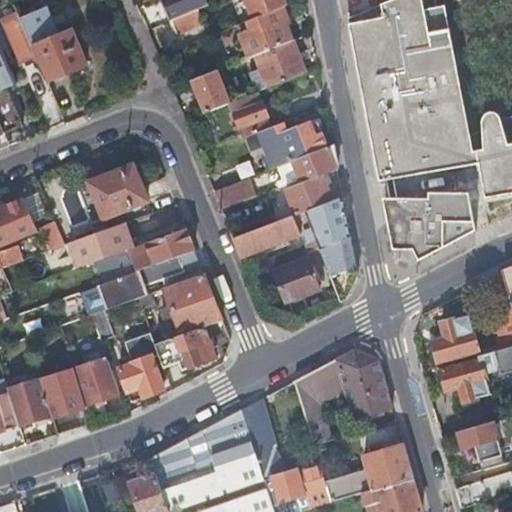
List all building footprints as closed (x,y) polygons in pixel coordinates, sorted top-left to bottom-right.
[(162,0),(171,19),(198,9),(208,5),(206,0),(162,0)] [(283,6),(286,5),(283,0),(246,0),(253,18),(283,6)] [(471,134),(458,68),(445,4),(437,6),(436,0),(386,0),(348,15),(380,180),(480,163),(479,162),(485,161),(483,128),(471,134)] [(44,6),(19,16),(32,45),(36,54),(47,81),(86,64),(70,29),(56,34),(44,6)] [(256,54),(293,39),(286,21),(289,20),(283,6),(253,18),(248,19),(252,28),(240,33),(249,56),(256,54)] [(198,9),(171,19),(176,33),(203,23),(198,9)] [(19,16),(19,15),(2,21),(19,61),(36,54),(32,45),(19,16)] [(240,33),(252,28),(248,19),(237,24),(240,33)] [(306,72),(293,39),(256,54),(260,67),(249,71),(257,91),(306,72)] [(0,123),(3,131),(21,124),(3,79),(13,75),(9,65),(0,43),(0,123)] [(228,102),(216,69),(211,71),(192,78),(205,111),(207,110),(214,108),(228,102)] [(269,126),(257,91),(228,102),(214,108),(219,121),(225,138),(238,133),(239,137),(259,129),(269,126)] [(214,108),(207,110),(218,140),(225,138),(219,121),(214,108)] [(511,114),(501,119),(500,116),(499,114),(495,111),(490,111),(486,113),(483,118),(482,121),(483,128),(485,161),(479,162),(480,163),(486,201),(511,196),(511,114)] [(276,166),(326,147),(318,122),(312,120),(287,128),(284,120),(269,126),(259,129),(269,154),(267,160),(269,164),(274,166),(276,166)] [(338,169),(333,144),(326,147),(276,166),(281,177),(275,180),(279,190),(287,187),(294,207),(279,213),(281,219),(333,200),(323,174),(338,169)] [(141,186),(138,177),(132,163),(90,180),(104,217),(147,200),(141,186)] [(143,175),(138,177),(141,186),(147,184),(143,175)] [(243,178),(213,189),(220,207),(250,196),(243,178)] [(384,197),(384,200),(467,201),(466,233),(476,228),(469,192),(429,192),(429,198),(384,197)] [(333,200),(281,219),(233,237),(240,256),(303,233),(306,230),(310,241),(317,238),(341,301),(347,297),(358,275),(343,196),(333,200)] [(0,207),(0,242),(35,228),(23,198),(0,207)] [(384,200),(393,249),(409,248),(416,260),(428,253),(466,233),(467,201),(384,200)] [(129,248),(135,246),(125,221),(68,242),(78,267),(129,248)] [(45,233),(51,248),(53,247),(65,243),(58,228),(45,233)] [(195,249),(186,228),(135,246),(129,248),(138,270),(195,249)] [(195,249),(138,270),(80,290),(89,314),(93,312),(105,308),(140,295),(148,293),(145,283),(183,269),(185,273),(202,266),(195,249)] [(0,255),(0,261),(2,266),(12,262),(23,258),(21,253),(17,254),(16,250),(0,255)] [(286,300),(320,287),(308,257),(274,270),(286,300)] [(511,267),(503,271),(502,271),(511,305),(511,267)] [(498,314),(507,347),(511,345),(511,305),(502,271),(482,282),(491,315),(498,314)] [(223,318),(205,272),(164,287),(168,297),(183,333),(204,325),(223,318)] [(0,286),(3,293),(13,290),(9,282),(0,285),(0,286)] [(183,333),(168,297),(156,301),(155,302),(169,338),(183,333)] [(114,334),(105,308),(93,312),(102,339),(114,334)] [(446,340),(433,344),(438,360),(477,350),(467,314),(441,322),(446,340)] [(216,356),(204,325),(183,333),(169,338),(156,342),(159,352),(164,365),(178,360),(181,369),(200,362),(201,362),(202,363),(204,363),(205,363),(206,363),(207,363),(208,362),(209,361),(210,359),(210,358),(216,356)] [(119,366),(129,393),(142,389),(144,395),(164,389),(152,354),(159,352),(156,342),(152,331),(125,340),(133,361),(119,366)] [(459,386),(464,402),(490,395),(484,374),(498,369),(500,374),(511,370),(511,345),(507,347),(477,355),(479,360),(441,371),(446,389),(459,386)] [(86,364),(75,367),(86,404),(120,393),(108,357),(105,347),(83,354),(86,364)] [(355,349),(294,381),(313,444),(330,439),(320,402),(345,389),(352,418),(392,407),(378,358),(355,349)] [(74,367),(41,378),(52,415),(53,417),(87,407),(87,406),(86,404),(75,367),(74,367)] [(9,388),(20,424),(52,415),(41,378),(9,388)] [(0,430),(20,424),(9,388),(6,379),(0,380),(0,430)] [(142,389),(129,393),(131,400),(144,395),(142,389)] [(263,478),(273,511),(292,511),(330,501),(324,481),(319,465),(296,472),(295,468),(288,470),(279,457),(261,399),(241,409),(248,433),(263,478)] [(168,511),(273,511),(263,478),(248,433),(241,409),(225,418),(235,448),(211,456),(214,464),(197,470),(195,463),(179,469),(181,476),(158,483),(168,511)] [(511,415),(458,431),(463,448),(474,444),(482,468),(504,462),(502,454),(511,451),(511,415)] [(149,457),(155,473),(158,483),(181,476),(179,469),(195,463),(197,470),(214,464),(211,456),(235,448),(225,418),(149,457)] [(361,492),(373,489),(412,478),(402,444),(363,455),(367,469),(324,481),(330,501),(361,492)] [(482,480),(488,499),(511,491),(511,475),(511,472),(482,480)] [(139,511),(167,511),(168,511),(158,483),(155,473),(130,483),(139,511)] [(412,478),(373,489),(361,492),(365,504),(367,511),(420,511),(421,511),(412,478)] [(456,487),(462,507),(488,499),(482,480),(456,487)]
